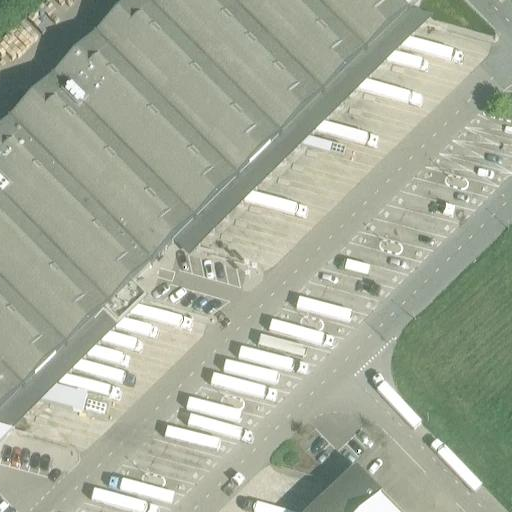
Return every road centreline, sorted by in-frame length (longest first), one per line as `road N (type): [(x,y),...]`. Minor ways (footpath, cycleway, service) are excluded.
road 1 (unclassified): [(54,511),(511,61)]
road 2 (unclassified): [(342,366),(511,201)]
road 3 (unclassified): [(192,511),(342,366)]
road 4 (unclassified): [(487,511),(342,366)]
